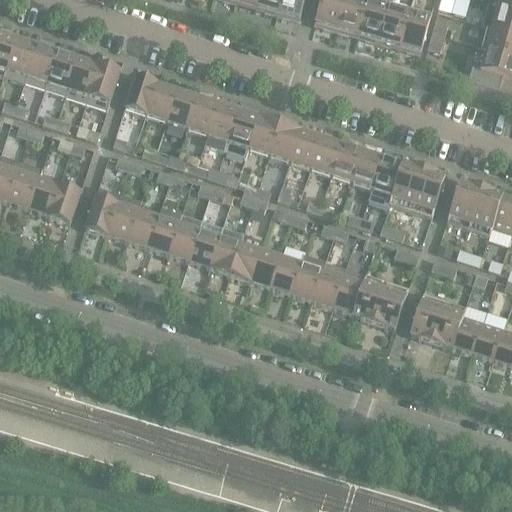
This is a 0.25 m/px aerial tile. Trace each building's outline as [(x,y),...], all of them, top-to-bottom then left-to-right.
[(215,0),(223,2),(222,5),(235,9),(237,0),(215,0)] [(260,0),(237,0),(235,9),(248,12),(249,9),(257,12),(260,0)] [(282,0),(260,0),(257,12),(265,14),(264,17),(277,20),(282,0)] [(282,0),(277,20),(290,24),(291,21),(299,23),(305,0),(282,0)] [(345,0),(322,0),(315,28),(323,30),(323,33),(336,37),(345,0)] [(368,1),(365,0),(345,0),(336,37),(349,40),(350,37),(357,39),(368,1)] [(456,1),(453,0),(442,0),(439,12),(452,15),(456,1)] [(511,0),(501,0),(498,12),(511,16),(511,0)] [(389,6),(368,1),(357,39),(365,42),(364,45),(377,48),(389,6)] [(410,12),(389,6),(377,48),(390,52),(391,49),(399,51),(410,12)] [(488,10),(482,30),(488,31),(492,32),(492,33),(511,38),(511,16),(498,12),(488,10)] [(431,18),(410,12),(399,51),(407,53),(406,56),(420,60),(431,18)] [(448,28),(436,24),(432,39),(444,42),(448,28)] [(492,32),(488,31),(481,53),(486,55),(486,54),(511,60),(511,38),(492,33),(492,32)] [(16,44),(0,38),(0,73),(6,76),(16,44)] [(444,42),(432,39),(428,53),(440,57),(444,42)] [(24,89),(37,50),(16,44),(6,76),(4,83),(24,89)] [(57,57),(37,50),(24,89),(45,96),(57,57)] [(511,60),(486,54),(486,55),(481,74),(473,72),(469,86),(498,94),(502,82),(511,84),(511,60)] [(45,96),(65,103),(78,64),(57,57),(45,96)] [(65,103),(86,110),(99,70),(98,69),(98,70),(78,64),(65,103)] [(86,110),(107,117),(109,109),(120,77),(99,70),(86,110)] [(156,88),(135,82),(125,114),(146,121),(156,88)] [(177,96),(157,89),(156,88),(146,121),(166,128),(177,96)] [(197,103),(177,96),(166,128),(187,135),(197,103)] [(218,109),(197,103),(187,135),(207,141),(218,109)] [(17,111),(5,107),(2,117),(14,121),(17,111)] [(238,116),(218,109),(207,141),(228,148),(238,116)] [(29,115),(17,111),(14,121),(26,125),(29,115)] [(259,122),(258,122),(258,123),(238,116),(228,148),(225,158),(245,164),(248,155),(259,122)] [(58,124),(46,120),(43,130),(55,134),(58,124)] [(280,129),(259,122),(248,155),(269,161),(280,129)] [(70,128),(58,124),(55,134),(67,138),(70,128)] [(300,135),(280,129),(269,161),(289,168),(300,135)] [(34,136),(24,132),(20,142),(31,145),(34,136)] [(100,138),(89,134),(86,144),(97,148),(100,138)] [(320,143),(300,136),(301,136),(300,135),(289,168),(310,175),(320,143)] [(31,145),(41,149),(44,139),(34,136),(31,145)] [(116,143),(113,153),(124,157),(127,147),(116,143)] [(341,150),(320,143),(310,175),(330,181),(341,150)] [(73,148),(61,144),(58,154),(70,158),(73,148)] [(70,158),(82,162),(85,152),(73,148),(70,158)] [(361,156),(341,150),(330,181),(351,188),(361,156)] [(157,157),(145,153),(141,162),(154,166),(157,157)] [(382,163),(361,156),(351,188),(372,195),(382,163)] [(154,166),(166,170),(169,161),(157,157),(154,166)] [(21,168),(1,161),(0,163),(0,206),(8,209),(21,168)] [(131,167),(118,163),(115,173),(128,177),(131,167)] [(403,169),(402,169),(382,163),(372,195),(391,201),(392,202),(403,169)] [(198,170),(186,166),(183,176),(195,180),(198,170)] [(128,177),(140,181),(143,171),(131,167),(128,177)] [(42,174),(21,168),(8,209),(28,216),(42,174)] [(391,201),(389,209),(431,223),(445,183),(437,180),(437,179),(411,170),(410,171),(403,169),(392,202),(391,201)] [(195,180),(207,184),(210,174),(198,170),(195,180)] [(39,184),(42,175),(42,174),(28,216),(48,223),(49,224),(59,191),(39,184)] [(172,181),(159,177),(156,186),(169,190),(172,181)] [(228,180),(225,189),(236,193),(239,183),(228,180)] [(169,190),(181,194),(184,185),(172,181),(169,190)] [(502,201),(494,199),(495,198),(468,189),(468,190),(460,188),(446,228),(489,242),(492,234),(491,234),(502,201)] [(213,194),(201,190),(197,200),(210,204),(213,194)] [(258,194),(246,190),(243,200),(255,204),(258,194)] [(80,198),(59,191),(49,224),(70,231),(80,198)] [(120,200),(99,193),(96,203),(85,235),(106,242),(120,200)] [(210,204),(222,208),(225,198),(213,194),(210,204)] [(267,208),(271,198),(258,194),(255,204),(267,208)] [(280,197),(277,206),(288,210),(291,200),(280,197)] [(138,216),(141,207),(120,200),(106,242),(107,243),(108,242),(127,248),(137,216),(138,216)] [(255,204),(243,200),(240,210),(252,214),(255,204)] [(511,239),(511,205),(502,202),(503,201),(502,201),(491,234),(492,234),(511,241),(511,239)] [(267,208),(255,204),(252,214),(264,218),(267,208)] [(321,210),(309,206),(306,216),(318,220),(321,210)] [(318,220),(330,224),(333,214),(321,210),(318,220)] [(161,214),(161,213),(158,223),(138,216),(137,216),(127,248),(148,255),(161,214)] [(182,220),(161,214),(148,255),(168,262),(182,220)] [(295,221),(283,217),(280,227),(292,231),(295,221)] [(202,227),(182,220),(168,262),(189,268),(199,236),(202,227)] [(362,224),(350,220),(347,229),(359,233),(362,224)] [(292,231),(304,235),(307,225),(295,221),(292,231)] [(359,233),(371,237),(374,228),(362,224),(359,233)] [(336,234),(324,230),(321,240),(333,244),(336,234)] [(394,234),(383,230),(380,240),(391,244),(394,234)] [(243,240),(223,234),(220,243),(209,276),(229,282),(243,240)] [(333,244),(345,248),(348,238),(336,234),(333,244)] [(391,244),(402,247),(405,238),(394,234),(391,244)] [(199,236),(189,268),(208,275),(208,276),(209,276),(220,243),(199,236)] [(264,247),(243,240),(229,282),(250,289),(264,247)] [(414,241),(411,250),(421,253),(424,244),(414,241)] [(366,244),(363,254),(374,257),(377,248),(366,244)] [(261,257),(264,247),(250,289),(251,289),(271,295),(281,263),(261,257)] [(441,250),(438,259),(451,263),(454,254),(441,250)] [(407,257),(397,254),(394,264),(404,267),(407,257)] [(471,259),(460,255),(457,265),(468,269),(471,259)] [(415,271),(418,261),(407,257),(404,267),(415,271)] [(479,272),(482,263),(471,259),(468,269),(479,272)] [(302,270),(291,302),(312,308),(322,276),(325,268),(325,267),(305,260),(302,270)] [(302,270),(281,263),(271,295),(291,302),(302,270)] [(445,270),(434,266),(431,276),(442,279),(445,270)] [(491,266),(488,275),(499,279),(502,269),(491,266)] [(345,275),(325,268),(322,276),(312,308),(332,315),(345,275)] [(453,283),(456,273),(445,270),(442,279),(453,283)] [(366,282),(345,275),(332,315),(352,322),(353,323),(366,282)] [(466,279),(463,287),(473,290),(475,282),(466,279)] [(473,290),(484,293),(487,283),(476,280),(475,282),(473,290)] [(408,295),(366,282),(353,323),(360,325),(360,326),(386,335),(386,334),(395,336),(408,295)] [(463,323),(466,314),(423,300),(410,341),(418,344),(418,345),(444,353),(452,355),(462,322),(463,323)] [(483,329),(463,323),(462,322),(452,355),(453,355),(453,354),(473,361),(483,329)] [(504,336),(483,329),(473,361),(493,367),(504,336)] [(511,338),(504,336),(493,367),(511,373),(511,338)]
